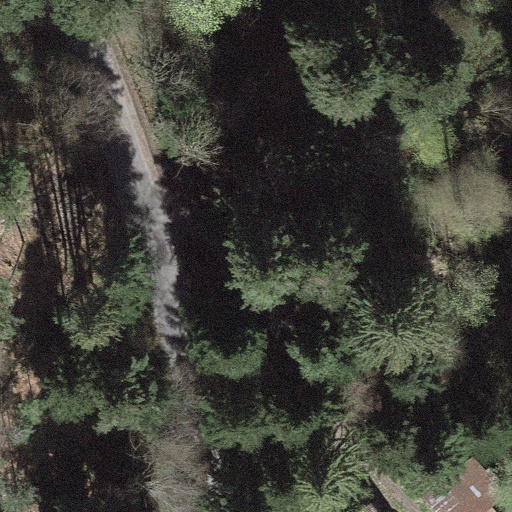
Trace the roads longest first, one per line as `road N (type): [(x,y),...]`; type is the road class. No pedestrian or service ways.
road 1 (unclassified): [(69,0),(134,186),(222,511)]
road 2 (track): [(134,186),(411,511)]
